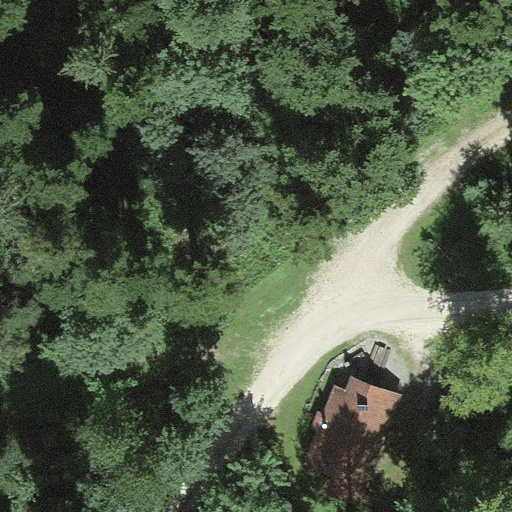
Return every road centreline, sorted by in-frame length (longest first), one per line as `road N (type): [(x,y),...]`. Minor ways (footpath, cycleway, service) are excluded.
road 1 (track): [(305,311),(0,411)]
road 2 (track): [(305,311),(405,194),(468,136),(511,110)]
road 3 (track): [(167,511),(305,311)]
road 4 (track): [(511,298),(305,311)]
